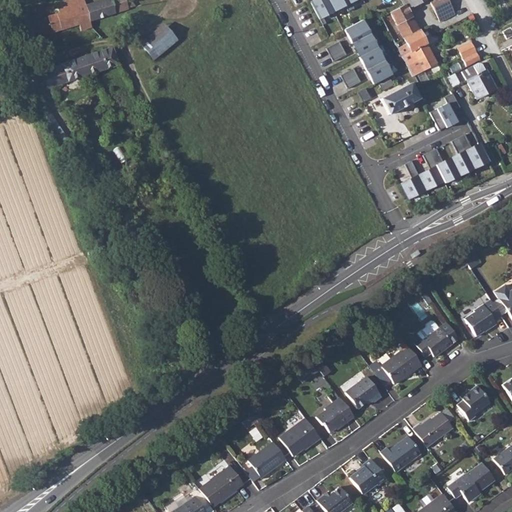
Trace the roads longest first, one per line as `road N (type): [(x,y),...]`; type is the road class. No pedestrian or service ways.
road 1 (secondary): [(44,495),(406,242)]
road 2 (track): [(267,335),(124,43)]
road 3 (residential): [(245,511),(511,346)]
road 4 (residential): [(369,171),(280,0)]
